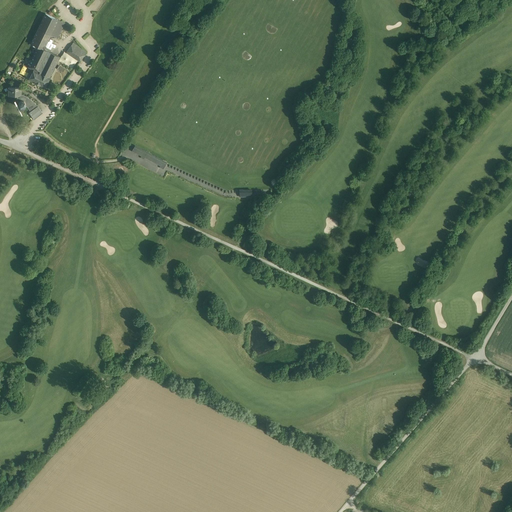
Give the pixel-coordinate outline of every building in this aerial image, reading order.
[(58,20),(46,14),(34,36),(47,43),(51,35),(58,20)] [(58,20),(51,35),(56,37),(63,22),(58,20)] [(60,57),(44,49),(47,43),(34,36),(31,43),(32,44),(31,46),(36,49),(28,67),(34,70),(50,77),(55,67),(57,63),(60,57)] [(86,53),(73,43),(67,51),(80,61),(86,53)] [(59,66),(58,65),(59,64),(57,63),(55,67),(63,72),(64,69),(59,66)] [(22,69),(25,70),(23,74),(27,76),(30,69),(23,65),(22,69)] [(50,77),(34,70),(29,79),(45,87),(50,77)] [(21,87),(10,87),(10,96),(17,96),(21,94),(21,87)] [(21,94),(17,96),(17,98),(21,100),(23,100),(25,102),(25,105),(30,111),(37,106),(35,102),(27,96),(22,94),(21,95),(21,94)] [(30,111),(29,112),(34,119),(42,113),(37,106),(30,111)] [(166,163),(134,146),(132,150),(142,155),(145,157),(161,165),(164,167),(166,163)] [(100,383),(90,395),(97,400),(107,389),(100,383)]
